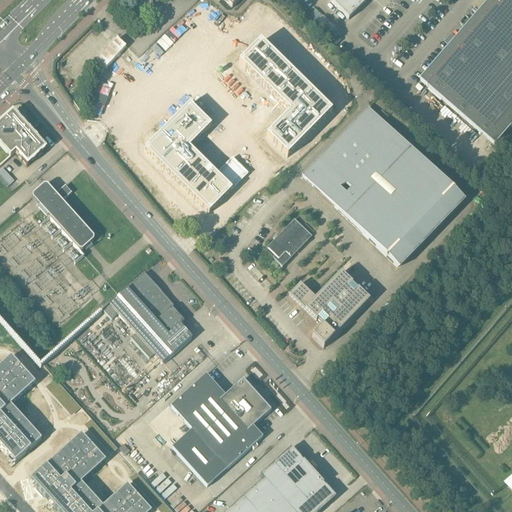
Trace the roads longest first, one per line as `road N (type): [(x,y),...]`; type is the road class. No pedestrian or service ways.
road 1 (tertiary): [(408,511),(64,123)]
road 2 (unknown): [(239,338),(145,428),(145,441),(189,497),(204,495),(302,409)]
